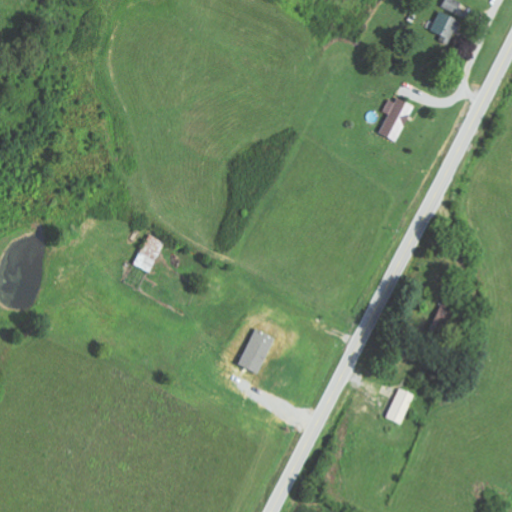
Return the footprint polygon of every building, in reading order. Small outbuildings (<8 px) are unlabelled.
[(459,0),(455,0),(445,0),(446,11),(460,10),(459,0)] [(432,32),(453,41),(462,21),(442,12),(432,32)] [(385,113),(390,115),(381,134),(398,142),(414,107),(392,97),(385,113)] [(152,273),(167,242),(151,235),(136,266),(152,273)] [(241,365),(259,373),(276,338),(257,329),(241,365)] [(388,418),(403,425),(417,396),(402,389),(388,418)]
